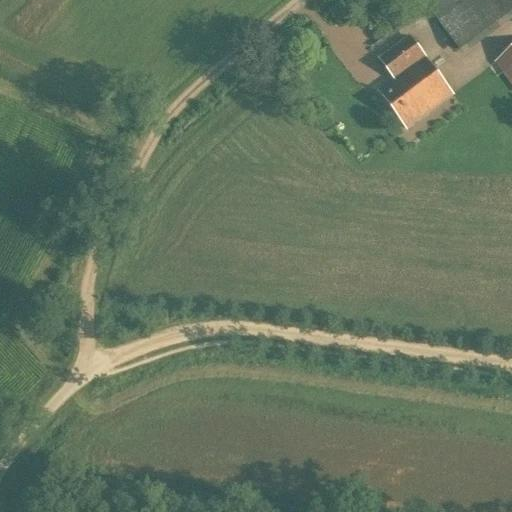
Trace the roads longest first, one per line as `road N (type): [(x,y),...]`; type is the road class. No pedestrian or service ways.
road 1 (track): [(511,378),(206,346),(121,356),(88,372)]
road 2 (unclassified): [(0,472),(40,412),(88,372)]
